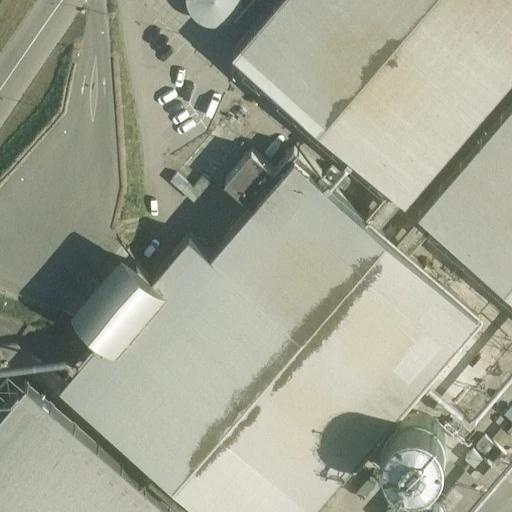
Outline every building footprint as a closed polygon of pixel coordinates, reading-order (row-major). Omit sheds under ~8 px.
[(219,29),(222,29),(225,29),(228,28),(231,27),(233,25),(236,24),(238,22),(240,20),(242,18),(244,15),(245,13),(246,10),(247,7),(247,4),(247,1),(247,0),(191,0),(191,1),(191,4),(192,7),(193,10),(194,13),(195,15),(197,18),(198,20),(201,22),(203,24),(205,25),(208,27),(211,28),(213,29),(216,29),(219,29)] [(511,0),(275,0),(234,49),(391,184),(365,215),(377,225),(403,195),(405,197),(511,72),(511,0)] [(168,105),(176,85),(163,80),(156,101),(168,105)] [(395,240),(408,251),(434,221),(511,288),(511,100),(419,208),(421,210),(395,240)] [(377,225),(365,215),(325,180),(329,175),(294,145),(275,167),(253,149),(226,181),(248,199),(253,204),(212,252),(190,234),(155,274),(123,246),(71,306),(104,333),(61,382),(213,511),(303,511),(477,311),(408,251),(395,240),(377,225)] [(172,169),(165,177),(187,197),(194,189),(172,169)] [(0,511),(179,511),(26,381),(0,411),(0,511)] [(511,411),(504,403),(492,413),(510,433),(511,430),(511,411)] [(392,478),(402,483),(414,485),(424,482),(434,476),(440,467),(443,456),(443,446),(439,437),(432,429),(423,424),(413,422),(403,424),(394,428),(386,436),(382,447),(381,458),(385,469),(392,478)] [(483,502),(489,495),(471,480),(465,487),(483,502)] [(419,511),(401,496),(386,511),(419,511)]
